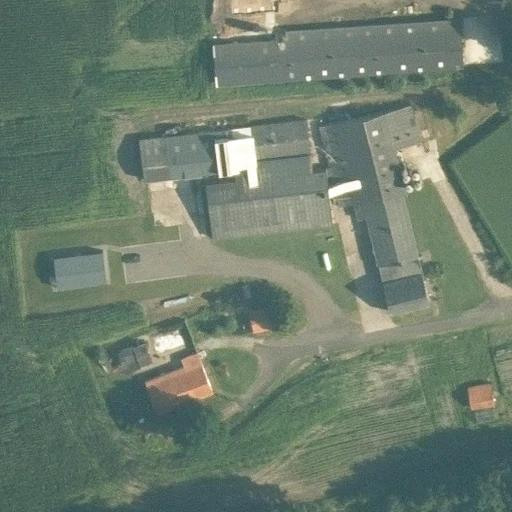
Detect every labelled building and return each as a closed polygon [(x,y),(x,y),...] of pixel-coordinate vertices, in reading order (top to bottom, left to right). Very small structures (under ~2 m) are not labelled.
[(275,9),(274,0),(234,0),(235,12),(275,9)] [(249,41),(213,44),(216,83),(447,67),(464,66),(461,26),(286,39),(277,39),(249,41)] [(366,214),(390,312),(429,302),(401,189),(403,189),(393,147),(420,141),(411,103),(320,125),(339,204),(352,201),(353,206),(355,205),(358,217),(366,214)] [(206,180),(212,235),(331,222),(325,166),(312,168),(306,120),(140,138),(144,178),(234,168),(235,177),(206,180)] [(469,157),(467,178),(480,179),(482,158),(469,157)] [(69,283),(57,285),(57,286),(69,284),(106,280),(106,279),(105,279),(102,251),(103,251),(103,250),(65,254),(63,254),(63,255),(65,255),(69,283)] [(275,304),(252,307),(254,330),(278,328),(275,304)] [(133,345),(140,364),(152,360),(144,340),(133,345)] [(145,379),(157,411),(212,390),(197,351),(182,357),(184,364),(145,379)] [(466,387),(470,407),(494,402),(490,383),(466,387)] [(491,407),(474,410),(476,422),(493,419),(491,407)]
